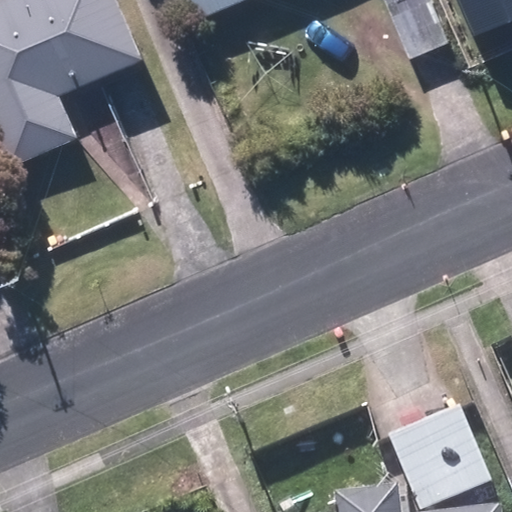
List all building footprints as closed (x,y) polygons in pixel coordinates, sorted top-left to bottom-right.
[(127,0),(0,0),(0,155),(6,171),(81,142),(62,94),(151,59),(127,0)] [(199,0),(207,15),(242,0),(199,0)] [(511,0),(460,0),(475,35),(511,19),(511,0)] [(501,481),(467,402),(395,434),(428,511),(501,481)] [(511,511),(511,504),(446,511),(412,511),(409,482),(343,490),(345,511),(511,511)]
